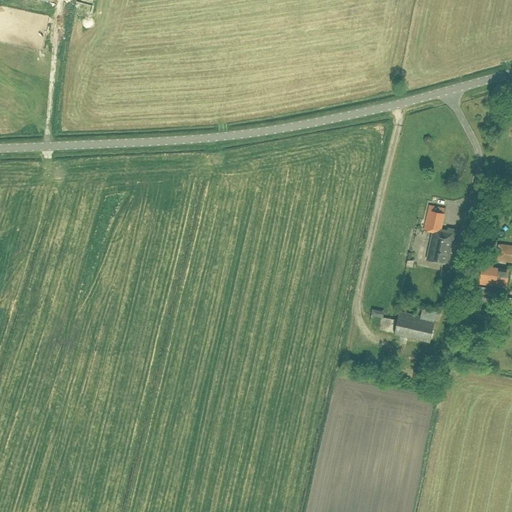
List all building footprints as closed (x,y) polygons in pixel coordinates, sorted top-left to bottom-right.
[(455,230),(441,227),(445,209),(430,206),(424,230),(433,232),(427,260),(447,264),(455,230)] [(511,246),(497,245),(495,262),(511,263),(511,246)] [(479,285),(491,286),(491,284),(496,285),(496,287),(506,288),(509,270),(482,266),(479,285)] [(445,278),(447,271),(441,270),(439,277),(445,278)] [(474,299),(488,301),(490,288),(476,285),(474,299)] [(509,310),(511,298),(502,296),(500,309),(509,310)] [(434,323),(434,322),(418,318),(419,315),(399,311),(393,334),(430,343),(432,333),(434,333),(435,329),(439,330),(440,324),(434,323)]
